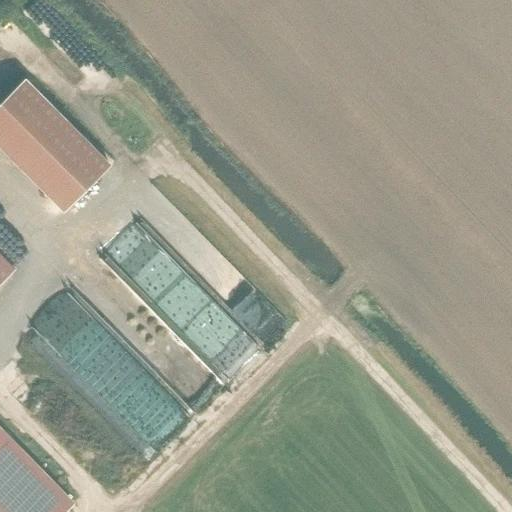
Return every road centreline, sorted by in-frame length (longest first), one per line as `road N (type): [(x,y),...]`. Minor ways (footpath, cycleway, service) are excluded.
road 1 (track): [(31,14),(502,511)]
road 2 (track): [(121,511),(319,319)]
road 3 (track): [(0,400),(109,511)]
